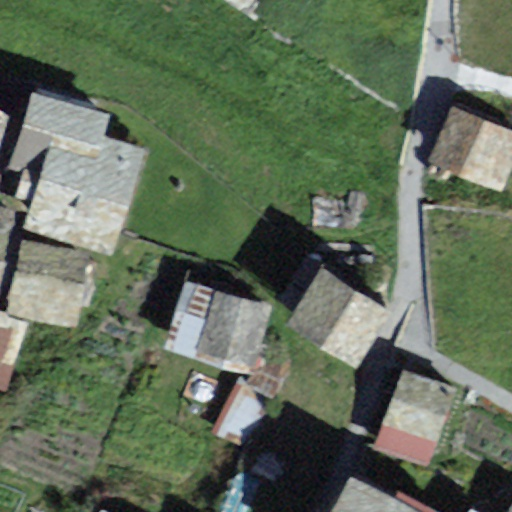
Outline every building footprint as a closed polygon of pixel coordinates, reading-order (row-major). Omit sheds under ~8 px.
[(123,144),(18,118),(0,188),(0,212),(100,238),(123,144)] [(511,152),(511,140),(457,118),(438,163),(498,188),(511,152)] [(72,249),(0,234),(0,306),(58,318),(72,249)] [(365,306),(298,272),(272,321),(339,355),(365,306)] [(254,306),(182,284),(166,337),(238,359),(254,306)] [(436,390),(395,380),(382,434),(423,444),(436,390)] [(390,511),(358,492),(345,511),(390,511)]
